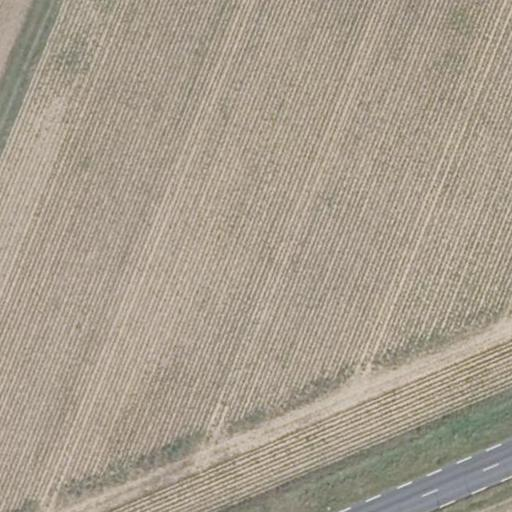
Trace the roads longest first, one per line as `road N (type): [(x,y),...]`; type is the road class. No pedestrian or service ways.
road 1 (track): [(55,0),(0,138)]
road 2 (primary): [(386,511),(511,459)]
